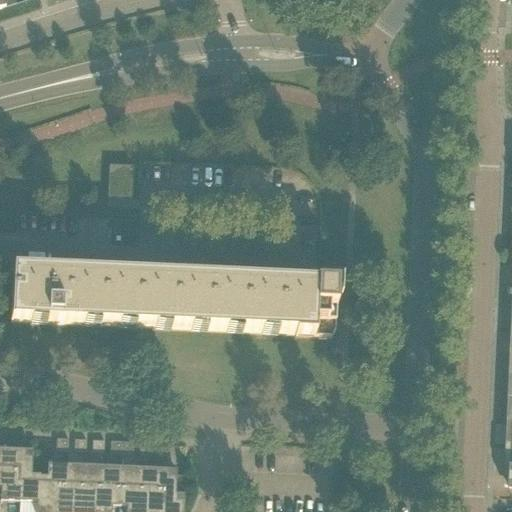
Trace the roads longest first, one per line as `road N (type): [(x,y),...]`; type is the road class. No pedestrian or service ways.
road 1 (tertiary): [(412,430),(423,161),(362,59)]
road 2 (residential): [(494,136),(473,511)]
road 3 (residential): [(0,247),(281,263)]
road 4 (residential): [(0,380),(224,422)]
road 5 (residential): [(224,422),(412,430)]
road 6 (tertiary): [(236,42),(120,59),(64,81)]
road 7 (tertiary): [(64,81),(236,66)]
road 8 (residential): [(0,46),(157,0)]
road 9 (residential): [(489,0),(494,136)]
